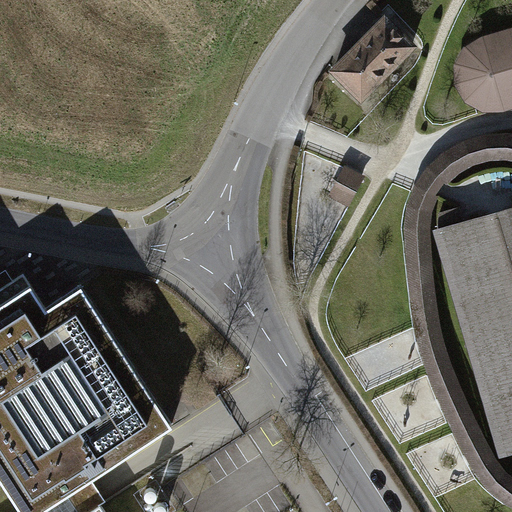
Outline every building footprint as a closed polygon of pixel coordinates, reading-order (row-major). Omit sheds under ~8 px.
[(412,47),(385,19),(333,71),(361,98),(412,47)] [(511,28),(482,37),(466,47),(456,64),(455,86),(464,103),(482,113),(503,112),(511,109),(511,28)] [(511,137),(485,136),(453,148),(430,168),(408,201),(404,233),(409,313),(417,351),(448,424),(475,473),(489,496),(511,510),(511,137)] [(364,177),(345,168),(330,196),(349,206),(364,177)] [(45,511),(92,481),(175,427),(83,289),(47,313),(22,276),(13,282),(6,270),(0,274),(0,481),(20,511),(45,511)] [(102,511),(99,506),(106,502),(99,492),(92,481),(45,511),(102,511)]
